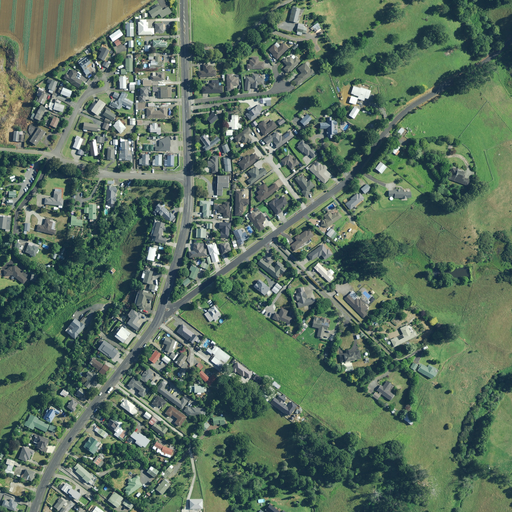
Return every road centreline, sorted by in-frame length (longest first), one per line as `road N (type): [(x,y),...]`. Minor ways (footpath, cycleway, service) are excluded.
road 1 (residential): [(182,302),(349,178),(402,113),(511,38)]
road 2 (tertiary): [(33,511),(58,454),(159,316)]
road 3 (residential): [(188,178),(104,174),(53,157)]
road 4 (tertiary): [(164,301),(188,178)]
